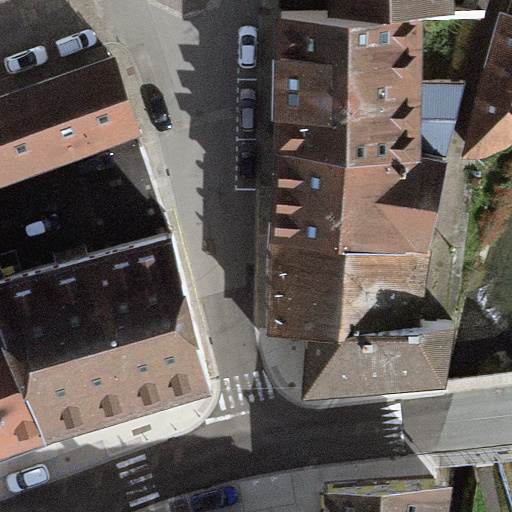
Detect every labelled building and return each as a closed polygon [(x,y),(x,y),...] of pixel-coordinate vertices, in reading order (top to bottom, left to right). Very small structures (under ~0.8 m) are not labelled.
[(329,0),(329,8),(414,8),(480,8),(483,0),(329,0)] [(329,8),(280,8),(279,49),(301,50),(300,105),(340,106),(340,96),(380,96),(379,125),(451,126),(463,77),(415,77),(414,8),(329,8)] [(511,11),(503,9),(468,145),(474,146),(483,146),(496,143),(503,139),(511,131),(511,11)] [(301,50),(279,49),(278,105),(300,105),(301,50)] [(111,54),(0,95),(0,170),(135,125),(111,54)] [(300,105),(278,105),(278,142),(443,156),(451,126),(379,125),(380,96),(340,96),(340,106),(300,105)] [(443,156),(278,142),(270,230),(424,239),(443,156)] [(0,315),(44,429),(209,379),(171,229),(0,275),(0,315)] [(424,239),(270,230),(269,326),(308,323),(407,316),(424,239)] [(451,314),(421,315),(420,373),(444,371),(451,314)] [(0,454),(47,436),(44,429),(0,315),(0,454)] [(407,316),(308,323),(305,384),(420,373),(421,315),(407,316)] [(427,511),(434,476),(326,483),(327,511),(427,511)]
